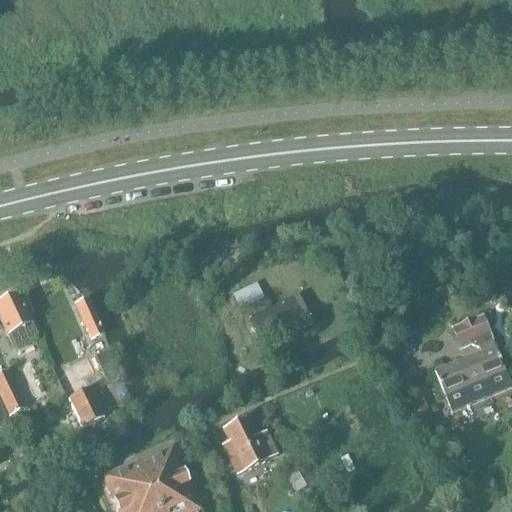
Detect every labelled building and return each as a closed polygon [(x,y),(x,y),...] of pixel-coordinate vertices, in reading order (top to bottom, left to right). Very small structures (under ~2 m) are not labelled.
[(256,285),(232,296),(239,312),(244,309),(263,300),(256,285)] [(0,305),(0,322),(9,341),(22,367),(13,371),(26,397),(42,389),(16,334),(30,327),(16,298),(13,299),(10,298),(4,301),(3,304),(0,305)] [(249,321),(258,338),(280,327),(287,341),(312,329),(296,298),(249,321)] [(88,301),(73,308),(89,344),(104,338),(88,301)] [(453,330),(462,351),(471,347),(479,350),(481,354),(435,374),(446,400),(507,374),(483,318),(453,330)] [(95,358),(104,380),(118,374),(108,353),(95,358)] [(8,374),(0,377),(0,402),(7,418),(25,410),(8,374)] [(68,402),(81,430),(103,420),(90,391),(68,402)] [(422,399),(407,405),(418,431),(433,424),(422,399)] [(0,430),(10,426),(0,403),(0,430)] [(221,447),(236,478),(266,463),(245,420),(222,432),(228,444),(221,447)] [(101,479),(115,511),(197,511),(198,511),(172,449),(101,479)] [(280,465),(307,511),(314,511),(326,505),(296,455),(280,465)]
